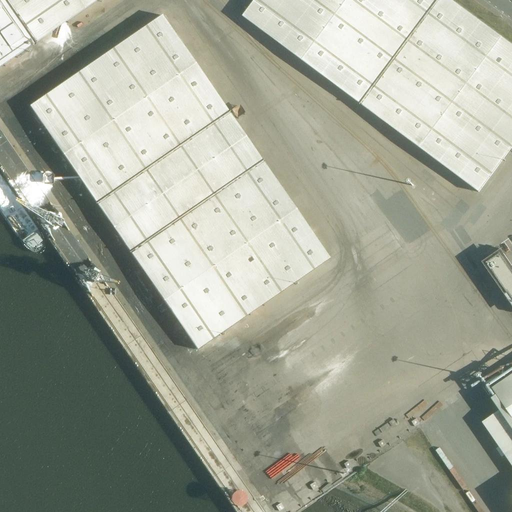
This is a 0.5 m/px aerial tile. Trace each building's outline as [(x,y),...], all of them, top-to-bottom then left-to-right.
[(0,0),(0,68),(32,46),(98,0),(0,0)] [(511,44),(451,0),(256,0),(243,17),(479,193),(511,150),(511,149),(511,44)] [(29,107),(197,350),(329,259),(162,16),(29,107)] [(511,265),(501,249),(500,250),(501,251),(483,263),(511,304),(511,265)] [(511,376),(493,390),(505,408),(483,424),(511,465),(511,376)]
